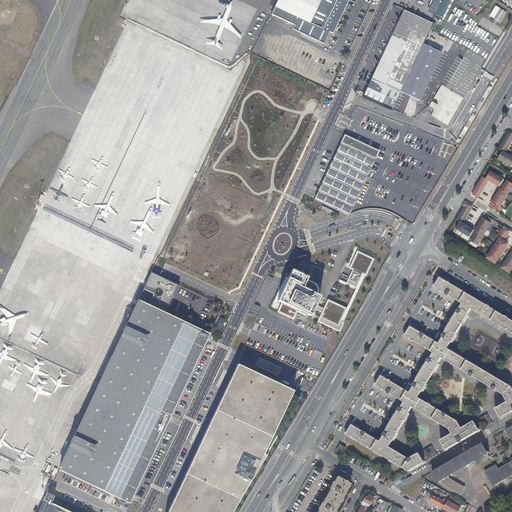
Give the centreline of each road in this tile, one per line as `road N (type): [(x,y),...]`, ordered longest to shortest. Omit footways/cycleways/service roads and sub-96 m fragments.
road 1 (unclassified): [(145,511),(243,304)]
road 2 (primary): [(407,245),(294,438)]
road 3 (residential): [(323,409),(338,406),(395,315),(392,289)]
road 4 (unclassified): [(284,230),(342,95)]
road 5 (residential): [(511,420),(386,492)]
road 6 (primary): [(323,409),(392,289)]
road 7 (unknown): [(511,340),(475,322),(461,343),(511,378)]
road 8 (unknown): [(277,257),(267,313),(327,345)]
